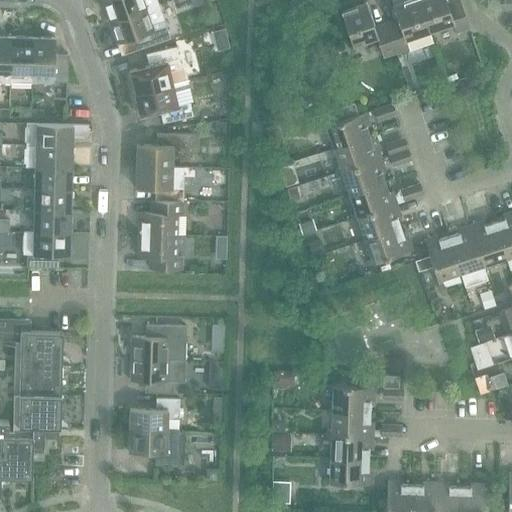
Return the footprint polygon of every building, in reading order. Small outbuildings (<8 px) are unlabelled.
[(101,0),(109,21),(146,9),(142,0),(101,0)] [(432,40),(429,31),(418,0),(409,0),(393,5),(398,18),(386,22),(396,53),(409,48),(432,40)] [(418,0),(429,31),(453,23),(456,33),(469,28),(459,0),(452,0),(447,2),(446,0),(418,0)] [(396,53),(386,22),(374,26),(366,2),(341,11),(352,45),(377,37),(383,57),(396,53)] [(146,9),(109,21),(116,43),(137,36),(141,48),(169,38),(165,25),(162,17),(150,22),(146,9)] [(221,32),(233,28),(226,9),(214,13),(221,32)] [(0,71),(9,72),(10,36),(0,35),(0,71)] [(31,73),(32,37),(10,36),(9,72),(31,73)] [(32,37),(31,73),(52,73),(52,81),(67,82),(68,54),(54,53),(54,37),(32,37)] [(133,93),(171,84),(187,80),(185,71),(181,68),(176,46),(145,53),(148,66),(128,70),(133,93)] [(171,84),(133,93),(139,115),(159,111),(162,123),(192,115),(189,102),(177,105),(171,84)] [(372,108),(376,120),(395,114),(391,102),(372,108)] [(333,147),(369,135),(364,121),(368,118),(365,111),(359,114),(355,103),(310,118),(314,130),(326,126),(333,147)] [(30,117),(30,108),(17,108),(17,116),(30,117)] [(30,108),(30,117),(41,117),(41,108),(30,108)] [(25,145),(71,146),(71,134),(76,134),(76,135),(87,136),(87,126),(87,124),(25,123),(25,145)] [(135,166),(171,166),(172,156),(191,156),(192,133),(156,133),(155,145),(136,144),(135,166)] [(337,172),(381,157),(379,151),(374,150),(369,135),(333,147),(340,166),(336,167),(337,172)] [(388,155),(407,148),(403,136),(384,143),(388,155)] [(70,168),(71,146),(25,145),(24,166),(34,167),(70,168)] [(407,148),(388,155),(391,166),(411,159),(407,148)] [(348,192),(384,180),(380,167),(383,163),(381,157),(337,172),(338,175),(342,174),(348,192)] [(171,177),(171,166),(135,166),(135,187),(154,188),(154,200),(182,200),(182,177),(171,177)] [(70,189),(70,168),(34,167),(34,188),(70,189)] [(352,217),(396,203),(410,198),(422,194),(418,181),(399,188),(394,194),(392,189),(387,190),(384,180),(348,192),(355,212),(351,213),(352,217)] [(69,211),(70,189),(34,188),(33,210),(69,211)] [(137,234),(176,235),(177,213),(182,214),(183,201),(150,200),(149,212),(138,212),(137,234)] [(398,203),(404,225),(413,223),(407,200),(398,203)] [(315,202),(301,206),(304,217),(318,212),(315,202)] [(364,238),(399,226),(395,213),(398,209),(396,203),(352,217),(354,221),(358,220),(364,238)] [(69,233),(69,211),(33,210),(33,231),(69,233)] [(494,221),(505,257),(511,254),(511,210),(509,211),(508,217),(494,221)] [(505,257),(494,221),(480,226),(477,222),(475,222),(472,212),(467,214),(484,269),(489,267),(487,263),(505,257)] [(480,270),(484,269),(467,214),(460,216),(463,226),(463,231),(449,236),(460,271),(479,266),(480,270)] [(399,226),(364,238),(370,258),(366,259),(368,263),(411,249),(409,242),(404,241),(399,226)] [(69,233),(33,231),(22,231),(21,253),(26,253),(26,266),(58,267),(59,254),(68,255),(69,233)] [(175,256),(176,235),(137,234),(137,256),(148,256),(148,268),(181,269),(181,256),(175,256)] [(441,278),(460,271),(449,236),(435,240),(431,236),(424,239),(438,283),(442,282),(441,278)] [(491,269),(478,274),(484,290),(497,286),(491,269)] [(511,329),(511,306),(501,310),(502,314),(506,313),(511,329)] [(36,449),(42,449),(43,436),(53,436),(53,426),(61,426),(62,332),(29,331),(29,319),(0,318),(0,475),(30,476),(31,448),(36,448),(36,449)] [(421,323),(422,342),(438,342),(438,323),(421,323)] [(167,359),(183,359),(184,325),(146,324),(146,336),(131,335),(130,358),(167,359)] [(473,330),(477,342),(494,337),(489,324),(473,330)] [(183,381),(183,359),(167,359),(130,358),(129,380),(152,381),(151,392),(175,393),(176,381),(183,381)] [(401,386),(398,386),(398,374),(387,373),(387,386),(381,386),(381,399),(401,400),(401,386)] [(332,409),(368,410),(369,396),(374,393),(374,386),(328,384),(327,389),(332,389),(332,409)] [(128,430),(177,431),(177,429),(166,429),(166,419),(178,419),(179,398),(155,397),(155,409),(129,408),(128,430)] [(368,425),(368,410),(332,409),(331,428),(326,428),(326,433),(372,434),(379,434),(379,436),(389,437),(400,436),(400,423),(380,423),(380,429),(372,428),(368,425)] [(273,423),(273,432),(296,434),(296,424),(273,423)] [(177,432),(177,431),(128,430),(127,451),(154,452),(153,463),(177,464),(177,463),(182,463),(182,432),(177,432)] [(372,440),(372,434),(326,433),(325,437),(331,437),(330,456),(366,458),(367,444),(372,440)] [(366,472),(366,458),(330,456),(329,477),(324,477),(324,481),(370,483),(370,476),(366,472)] [(410,511),(411,485),(397,484),(394,480),(387,480),(385,511),(410,511)] [(433,511),(435,481),(429,481),(426,485),(411,485),(410,511),(433,511)] [(457,511),(458,487),(444,486),(441,482),(435,481),(433,511),(457,511)] [(458,487),(457,511),(481,511),(483,483),(476,483),(474,487),(458,487)]
